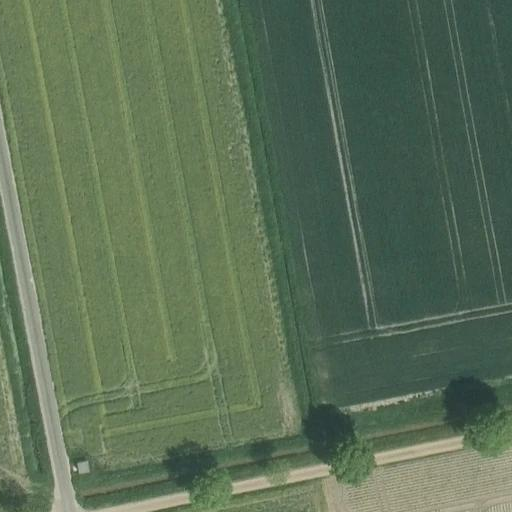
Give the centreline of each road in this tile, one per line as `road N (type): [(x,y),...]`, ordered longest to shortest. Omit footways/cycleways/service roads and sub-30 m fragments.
road 1 (track): [(511,432),(114,511)]
road 2 (track): [(0,155),(65,511)]
